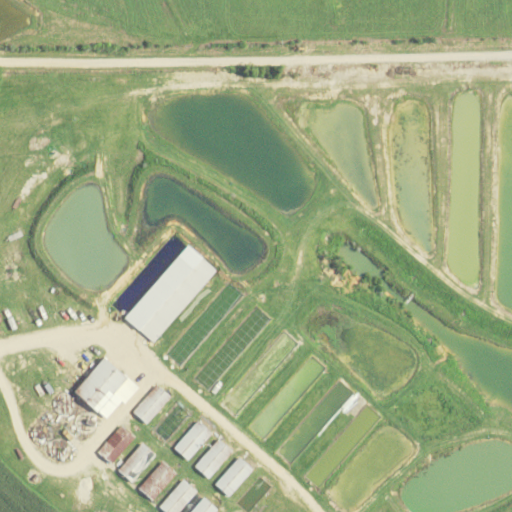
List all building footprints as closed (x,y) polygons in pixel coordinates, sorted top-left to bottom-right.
[(122,318),(152,343),(213,268),(184,244),(122,318)] [(104,419),(119,401),(122,404),(136,387),(100,356),(71,391),(104,419)] [(144,424),(169,397),(155,383),(129,410),(144,424)] [(171,448),(186,460),(209,432),(194,419),(171,448)] [(111,464),(132,435),(117,423),(95,452),(111,464)] [(191,465),(205,478),(230,451),(216,439),(191,465)] [(115,469),(129,481),(153,455),(140,442),(115,469)] [(212,484),(225,496),(250,469),(237,457),(212,484)] [(156,505),(162,511),(175,511),(195,492),(181,479),(156,505)] [(186,511),(212,511),(215,509),(201,497),(186,511)]
